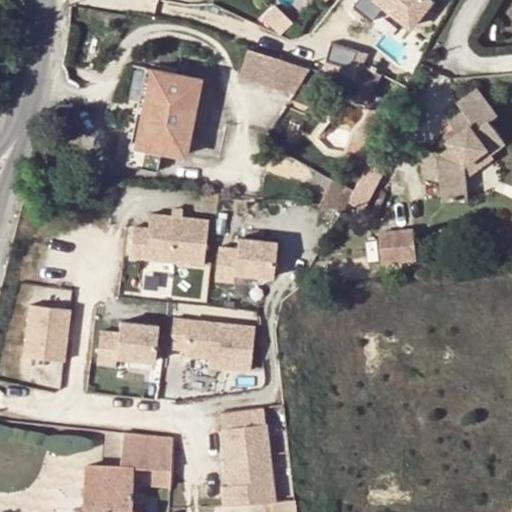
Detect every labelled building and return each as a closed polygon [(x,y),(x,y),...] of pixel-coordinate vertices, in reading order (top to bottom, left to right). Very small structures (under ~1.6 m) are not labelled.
[(431,0),(356,0),(352,5),(372,21),(383,6),(410,27),(431,0)] [(293,21),(277,4),(264,16),(281,33),(293,21)] [(267,54),(247,49),(239,78),(294,93),(308,68),(280,59),(280,58),(267,54)] [(381,74),(363,65),(353,83),(364,89),(358,101),(365,105),(381,74)] [(180,75),(155,70),(148,105),(138,103),(126,164),(157,170),(162,149),(184,153),(198,87),(178,83),(180,75)] [(466,202),(464,167),(487,152),(490,158),(503,148),(489,126),(494,120),(475,93),(458,103),(463,109),(446,120),(453,131),(442,139),(448,148),(439,154),(420,157),(421,184),(441,183),(444,203),(466,202)] [(487,152),(464,167),(472,178),(495,163),(490,158),(487,152)] [(368,160),(357,180),(373,188),(384,169),(368,160)] [(351,191),(329,180),(314,207),(341,210),(344,204),(351,191)] [(357,180),(351,191),(344,204),(360,212),(373,188),(357,180)] [(172,209),(172,215),(181,217),(182,210),(172,209)] [(172,215),(150,213),(148,228),(133,226),(130,256),(203,265),(208,220),(181,217),(172,215)] [(407,233),(371,237),(374,268),(409,265),(407,233)] [(238,248),(219,247),(215,279),(234,281),(235,272),(273,276),(277,241),(239,237),(238,248)] [(70,308),(31,304),(26,357),(65,361),(70,308)] [(172,317),(169,347),(184,349),(184,354),(209,356),(219,358),(218,367),(250,370),(255,326),(172,317)] [(159,325),(121,321),(119,332),(101,331),(98,363),(116,365),(117,356),(156,360),(159,325)] [(219,358),(209,356),(208,366),(218,367),(219,358)] [(264,407),(221,411),(225,448),(234,447),(238,470),(228,471),(230,484),(222,485),(225,503),(266,501),(266,511),(291,511),(290,499),(272,501),(269,454),(264,407)] [(83,508),(83,511),(139,511),(139,480),(133,480),(132,470),(148,470),(148,487),(165,488),(167,440),(118,434),(118,468),(84,468),(83,508)] [(225,448),(228,471),(238,470),(234,447),(225,448)]
